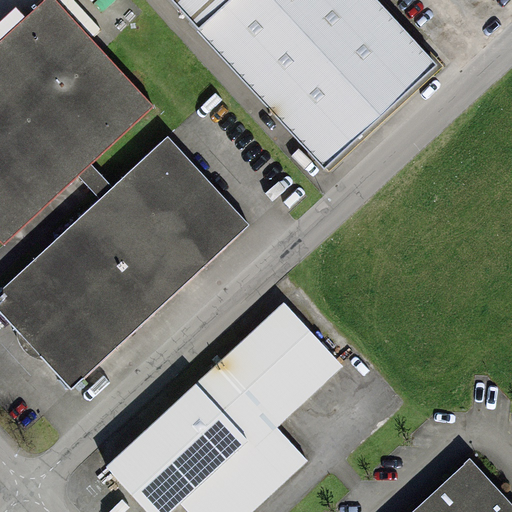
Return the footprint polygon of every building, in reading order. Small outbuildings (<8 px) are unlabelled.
[(0,239),(4,244),(154,104),(56,0),(36,0),(0,34),(0,239)] [(169,0),(326,170),(442,63),(384,0),(169,0)] [(162,128),(0,279),(0,319),(66,390),(248,220),(162,128)] [(292,300),(109,474),(144,511),(174,511),(198,490),(219,511),(246,511),(305,456),(277,427),(348,360),(292,300)] [(511,511),(511,501),(471,457),(411,511),(511,511)]
